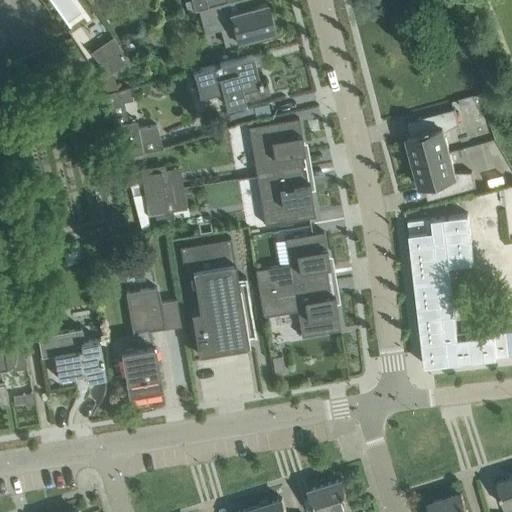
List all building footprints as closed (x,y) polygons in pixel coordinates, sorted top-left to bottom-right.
[(198,10),(228,2),(233,0),(190,0),(193,10),(198,9),(198,10)] [(238,41),(256,36),(275,30),(267,3),(231,13),(228,2),(198,10),(205,32),(234,25),(238,41)] [(139,35),(150,51),(165,41),(159,33),(156,35),(151,27),(139,35)] [(122,34),(120,39),(123,43),(127,44),(131,42),(133,37),(130,33),(127,32),(122,34)] [(106,50),(119,70),(132,62),(119,41),(106,50)] [(200,94),(222,88),(227,106),(246,101),(245,100),(270,93),(267,80),(261,82),(256,64),(262,62),(260,54),(253,55),(253,53),(197,68),(193,69),(194,73),(193,75),(193,77),(192,78),(193,82),(194,85),(196,89),(200,94)] [(110,61),(97,68),(102,79),(115,72),(110,61)] [(114,74),(102,81),(105,91),(117,88),(115,81),(114,74)] [(117,88),(105,91),(108,103),(123,100),(132,98),(129,85),(121,87),(117,88)] [(471,100),(460,102),(463,114),(473,112),(471,100)] [(436,197),(476,186),(472,171),(456,171),(445,131),(459,123),(455,108),(415,118),(418,130),(411,132),(412,135),(408,136),(408,135),(406,136),(420,186),(422,186),(421,185),(425,184),(426,187),(433,185),(436,197)] [(249,125),(257,175),(304,167),(301,153),(305,152),(299,117),(249,125)] [(162,147),(156,123),(138,127),(136,118),(114,123),(117,132),(123,155),(162,147)] [(306,181),(304,167),(257,175),(265,224),(315,215),(309,180),(306,181)] [(163,191),(159,171),(141,175),(144,194),(163,191)] [(166,210),(163,191),(144,194),(147,213),(166,210)] [(469,213),(408,220),(425,365),(511,354),(511,330),(458,337),(450,264),(474,261),(469,213)] [(329,280),(326,266),(330,266),(324,230),(285,237),(290,267),(281,269),(280,264),(255,268),(259,292),(329,280)] [(114,237),(86,244),(89,257),(101,254),(100,252),(117,248),(114,237)] [(193,243),(180,245),(184,272),(193,271),(199,309),(191,310),(198,353),(215,350),(248,344),(247,336),(256,335),(246,276),(238,277),(231,237),(193,243)] [(302,335),(340,329),(334,293),(331,294),(329,280),(259,292),(263,316),(288,311),(287,307),(296,305),(302,335)] [(159,301),(160,300),(157,287),(127,293),(134,332),(135,332),(136,336),(138,336),(140,346),(121,349),(129,395),(162,389),(154,343),(153,344),(151,329),(164,327),(159,301)] [(28,362),(27,355),(19,319),(15,319),(12,306),(0,308),(0,400),(8,399),(5,379),(0,380),(0,370),(27,366),(27,363),(28,362)] [(105,374),(102,354),(99,336),(84,339),(82,326),(38,334),(41,355),(54,353),(58,375),(86,370),(87,377),(105,374)] [(23,393),(25,404),(36,402),(34,391),(23,393)] [(511,476),(497,481),(505,507),(511,505),(511,476)] [(352,511),(342,479),(310,489),(316,511),(352,511)] [(468,511),(462,492),(429,502),(431,511),(468,511)] [(286,511),(282,497),(259,505),(260,511),(286,511)]
